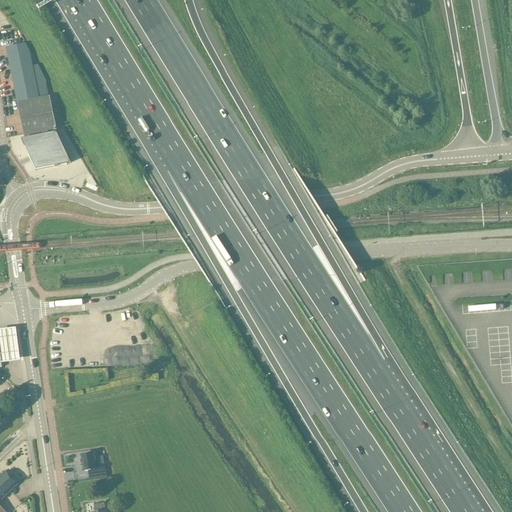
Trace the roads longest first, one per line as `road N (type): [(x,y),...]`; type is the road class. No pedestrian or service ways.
road 1 (unclassified): [(22,309),(123,299),(194,263),(511,246)]
road 2 (motorway): [(372,368),(140,0)]
road 3 (motorway): [(372,368),(361,313),(189,0)]
road 4 (motorway): [(180,164),(404,511)]
road 5 (motorway): [(180,164),(184,208),(362,511)]
road 6 (tertiary): [(88,199),(140,209),(329,195),(410,162),(472,157)]
road 7 (track): [(154,281),(296,511)]
road 8 (track): [(384,251),(511,475)]
road 9 (tertiary): [(52,511),(22,309)]
road 10 (motorway): [(82,0),(180,164)]
road 11 (motorway): [(465,511),(372,368)]
road 12 (motorway): [(446,0),(472,157)]
road 13 (motorway): [(501,154),(475,0)]
